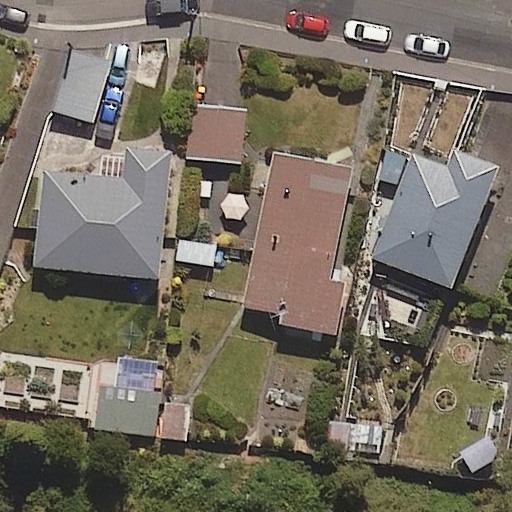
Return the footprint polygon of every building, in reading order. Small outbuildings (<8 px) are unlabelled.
[(96,126),(110,71),(72,61),(57,116),(96,126)] [(243,167),(247,117),(193,113),(189,162),(243,167)] [(174,160),(128,155),(128,161),(106,159),(103,186),(49,181),(40,273),(162,285),(174,160)] [(454,158),(449,171),(414,158),(412,164),(387,155),(377,181),(402,190),(373,266),(457,298),(503,176),(454,158)] [(335,285),(355,175),(275,161),(248,311),(286,318),(284,333),(339,343),(349,288),(335,285)] [(217,272),(220,245),(177,240),(174,266),(217,272)] [(160,432),(160,364),(119,364),(119,391),(97,391),(96,432),(160,432)] [(380,469),(382,430),(335,428),(333,466),(380,469)]
